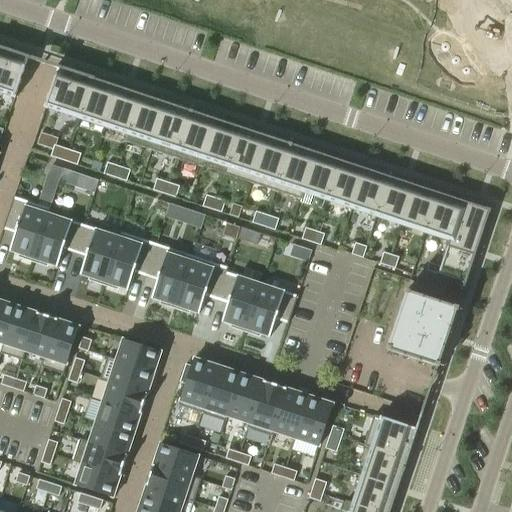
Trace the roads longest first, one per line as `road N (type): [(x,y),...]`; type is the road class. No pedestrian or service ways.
road 1 (residential): [(511,172),(0,2)]
road 2 (residential): [(511,252),(427,511)]
road 3 (residential): [(179,342),(412,418)]
road 4 (residential): [(0,284),(179,342)]
road 5 (residential): [(122,511),(179,342)]
road 6 (residential): [(0,202),(40,72)]
